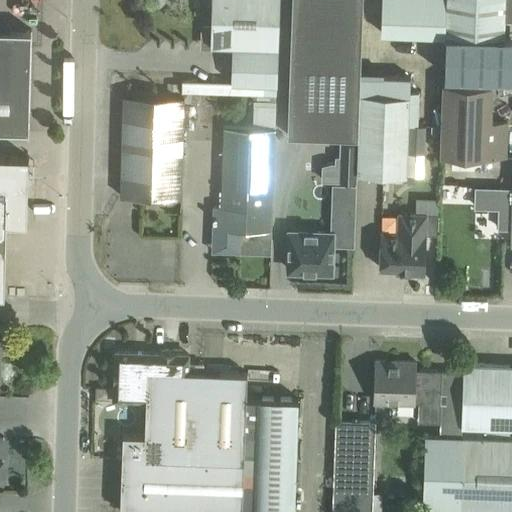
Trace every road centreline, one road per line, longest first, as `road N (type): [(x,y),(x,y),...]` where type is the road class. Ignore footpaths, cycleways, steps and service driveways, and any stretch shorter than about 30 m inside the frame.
road 1 (unclassified): [(511,319),(73,301)]
road 2 (unclassified): [(73,301),(82,0)]
road 3 (unclassified): [(65,511),(73,301)]
